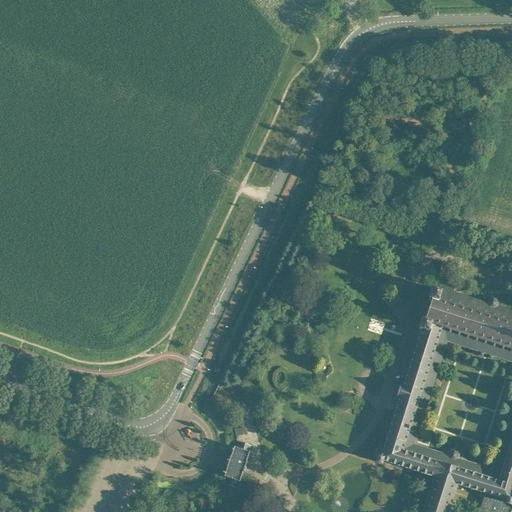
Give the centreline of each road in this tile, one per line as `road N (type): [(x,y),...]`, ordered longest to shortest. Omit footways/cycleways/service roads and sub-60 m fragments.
road 1 (tertiary): [(511,18),(383,22),(357,34),(175,398),(156,421),(130,426),(0,382)]
road 2 (unclassified): [(377,399),(376,418),(347,450),(273,476)]
road 3 (unclassified): [(388,375),(433,253)]
